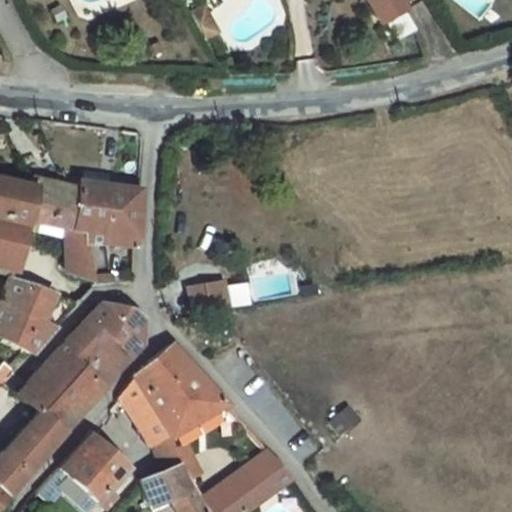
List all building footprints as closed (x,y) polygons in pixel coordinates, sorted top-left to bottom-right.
[(395,0),(362,0),(385,34),(408,19),(395,0)] [(196,14),(203,28),(216,21),(209,7),(196,14)] [(222,32),(216,21),(203,28),(209,39),(222,32)] [(419,42),(408,26),(391,36),(402,53),(419,42)] [(144,213),(145,192),(122,191),(123,186),(115,185),(115,180),(88,179),(88,190),(87,210),(144,213)] [(32,192),(32,202),(35,202),(27,231),(35,232),(41,232),(42,246),(74,248),(86,249),(87,210),(88,190),(31,188),(32,192)] [(32,202),(0,194),(0,241),(22,247),(24,244),(27,231),(35,202),(32,202)] [(141,252),(144,213),(87,210),(86,249),(91,249),(107,250),(141,252)] [(0,291),(2,292),(22,247),(0,241),(0,291)] [(91,249),(86,249),(74,248),(71,292),(90,292),(91,249)] [(91,249),(90,292),(107,294),(107,250),(91,249)] [(182,308),(242,304),(240,280),(180,284),(182,308)] [(0,359),(9,364),(37,311),(0,296),(0,359)] [(37,311),(9,364),(16,367),(63,321),(37,311)] [(215,311),(196,316),(201,340),(221,336),(215,311)] [(196,316),(182,319),(187,343),(201,340),(196,316)] [(84,318),(54,353),(75,371),(88,355),(113,376),(128,356),(131,332),(114,318),(84,318)] [(54,353),(6,407),(31,429),(63,388),(87,407),(113,376),(88,355),(75,371),(54,353)] [(150,357),(118,394),(167,447),(170,450),(208,416),(150,357)] [(53,448),(87,407),(63,388),(31,429),(53,448)] [(167,447),(118,394),(102,415),(153,456),(167,447)] [(0,509),(53,448),(31,429),(0,462),(0,509)] [(92,457),(77,447),(73,453),(89,464),(93,460),(92,457)] [(167,447),(153,456),(155,485),(178,474),(174,460),(170,450),(167,447)] [(73,453),(49,489),(82,511),(93,511),(99,503),(114,481),(89,464),(73,453)] [(187,455),(174,460),(178,474),(186,493),(201,487),(187,455)] [(247,511),(271,487),(273,485),(247,458),(197,511),(247,511)] [(193,511),(186,493),(178,474),(155,485),(132,495),(139,511),(161,511),(162,511),(164,511),(193,511)] [(99,503),(93,511),(108,511),(109,510),(99,503)]
